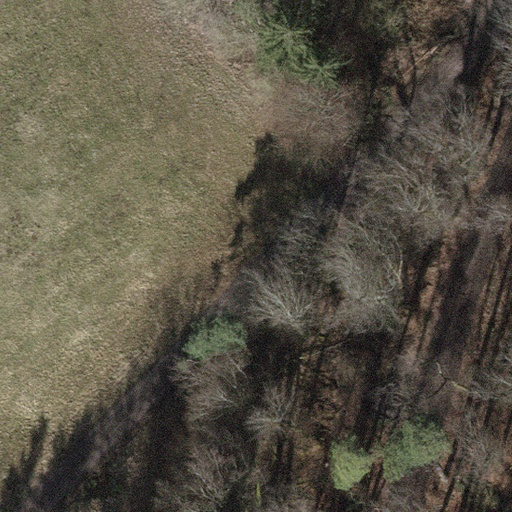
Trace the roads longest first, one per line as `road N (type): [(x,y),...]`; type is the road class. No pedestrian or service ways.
road 1 (track): [(511,10),(348,182),(1,511)]
road 2 (track): [(511,204),(399,511)]
